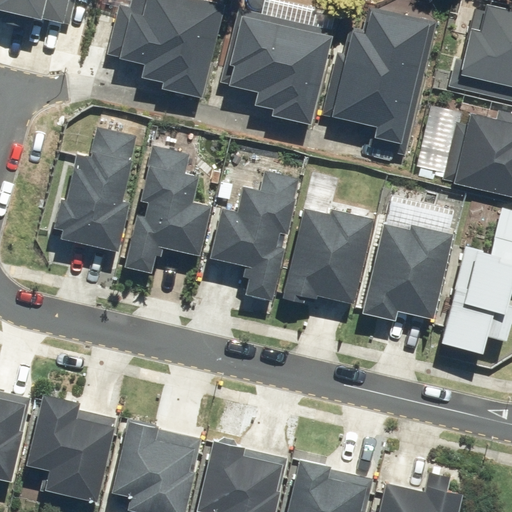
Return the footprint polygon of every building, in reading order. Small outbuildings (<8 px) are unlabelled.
[(0,0),(0,14),(32,21),(35,8),(63,14),(65,0),(0,0)] [(163,83),(200,92),(221,0),(140,0),(139,7),(123,3),(112,52),(143,59),(140,71),(164,77),(163,83)] [(449,85),(511,98),(511,4),(490,0),(487,0),(485,10),(474,8),(462,59),(455,58),(449,85)] [(276,109),(312,118),(334,30),(247,8),(230,77),(258,84),(255,95),(278,101),(276,109)] [(374,139),(402,145),(429,23),(376,12),(371,32),(355,29),(336,114),(377,124),(374,139)] [(457,115),(444,177),(511,191),(511,107),(499,105),(498,112),(474,107),(471,118),(457,115)] [(124,196),(138,132),(99,124),(93,150),(80,147),(70,195),(61,193),(55,222),(64,224),(62,234),(122,246),(132,197),(124,196)] [(191,150),(154,141),(126,263),(154,269),(159,250),(165,252),(167,243),(202,251),(213,202),(195,198),(201,170),(187,167),(191,150)] [(448,148),(427,143),(421,165),(442,170),(448,148)] [(241,206),(225,202),(212,251),(247,260),(244,272),(252,274),(248,291),(274,297),(288,243),(280,241),(284,227),(291,229),(305,174),(269,165),(264,184),(248,180),(241,206)] [(334,208),(308,202),(285,294),(315,302),(318,290),(357,300),(379,213),(335,202),(334,208)] [(444,338),(487,349),(491,331),(510,336),(511,327),(511,204),(506,203),(494,247),(468,241),(444,338)] [(414,223),(388,216),(365,307),(397,315),(399,306),(437,315),(460,226),(416,215),(414,223)] [(84,396),(46,387),(28,460),(52,465),(46,487),(100,500),(120,416),(81,407),(84,396)] [(0,474),(14,478),(31,395),(0,388),(0,474)] [(161,422),(130,415),(113,486),(134,491),(130,506),(156,511),(186,511),(204,435),(161,426),(161,422)] [(247,442),(216,435),(200,505),(217,509),(216,511),(276,511),(289,456),(246,446),(247,442)] [(334,459),(301,452),(286,511),(367,511),(376,477),(332,467),(334,459)] [(426,485),(387,476),(378,511),(456,511),(463,487),(448,484),(451,473),(430,468),(426,485)]
